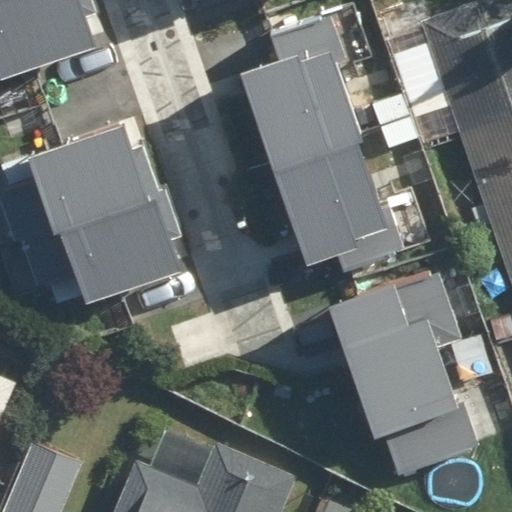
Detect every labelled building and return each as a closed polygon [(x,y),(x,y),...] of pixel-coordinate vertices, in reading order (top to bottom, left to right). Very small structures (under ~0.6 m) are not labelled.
[(76,0),(0,0),(0,36),(79,9),(76,0)] [(511,0),(471,0),(412,21),(511,308),(511,0)] [(278,63),(243,75),(307,265),(335,256),(339,270),(402,249),(325,18),(269,36),(278,63)] [(109,88),(13,122),(66,272),(162,238),(109,88)] [(439,274),(331,309),(374,437),(389,432),(401,470),(478,445),(445,345),(461,340),(439,274)] [(0,443),(29,375),(0,362),(0,443)] [(68,511),(97,445),(46,423),(10,506),(23,511),(68,511)] [(292,511),(313,463),(232,430),(213,475),(151,450),(124,511),(292,511)]
